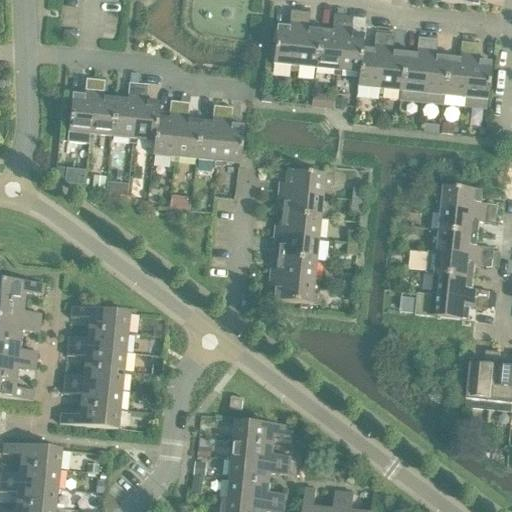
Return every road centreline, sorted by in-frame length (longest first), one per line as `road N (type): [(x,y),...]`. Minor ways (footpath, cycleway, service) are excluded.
road 1 (tertiary): [(214,338),(453,511)]
road 2 (tertiary): [(10,195),(52,215),(214,338)]
road 3 (residential): [(254,91),(182,85),(160,67),(26,54)]
road 4 (residential): [(511,32),(411,22),(385,10),(311,0)]
road 5 (residential): [(124,511),(169,460),(184,375),(214,338)]
road 6 (residential): [(214,338),(235,305),(247,168)]
road 7 (residential): [(10,195),(27,137),(26,54)]
